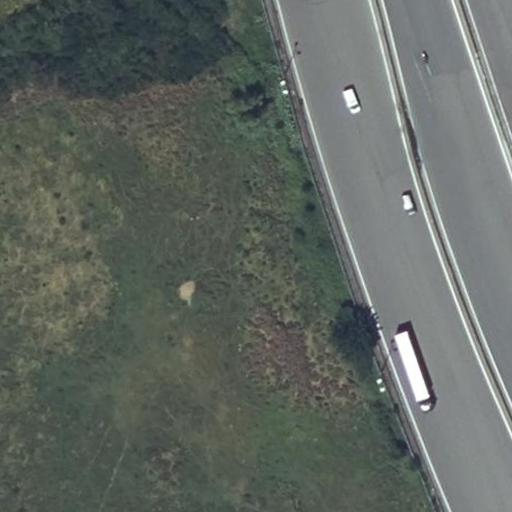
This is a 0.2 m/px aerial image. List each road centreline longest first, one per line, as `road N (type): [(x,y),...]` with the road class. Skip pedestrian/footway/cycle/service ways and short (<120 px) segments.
road 1 (motorway): [(320,0),(433,354),(498,511)]
road 2 (motorway): [(410,0),(511,308)]
